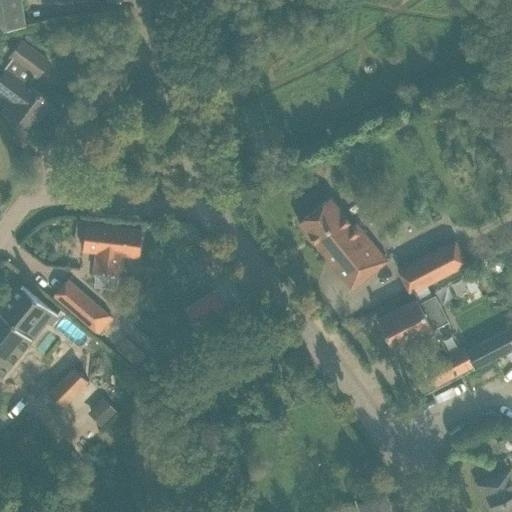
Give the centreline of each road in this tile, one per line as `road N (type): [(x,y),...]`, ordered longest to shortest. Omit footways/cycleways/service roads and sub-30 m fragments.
road 1 (unclassified): [(419,511),(309,331),(210,207)]
road 2 (unclassified): [(29,193),(131,49),(159,32)]
road 3 (unclassified): [(210,207),(179,133),(159,32)]
road 4 (unclassified): [(210,207),(29,193)]
